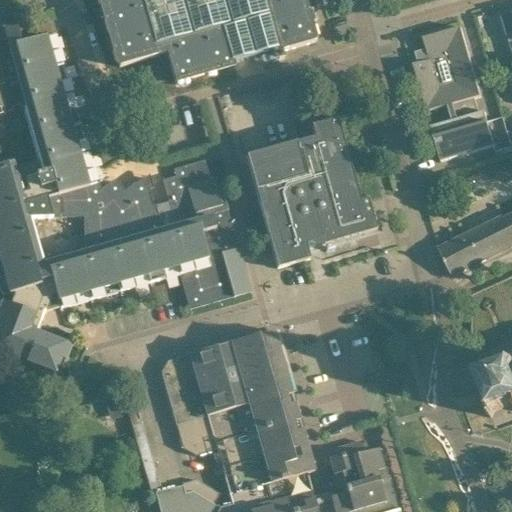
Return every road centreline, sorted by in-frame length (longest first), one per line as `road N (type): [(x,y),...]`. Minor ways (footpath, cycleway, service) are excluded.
road 1 (residential): [(427,268),(135,353)]
road 2 (residential): [(427,268),(364,40)]
road 3 (residential): [(164,147),(136,156),(125,143),(60,0)]
road 4 (residential): [(364,40),(505,0)]
road 5 (residential): [(135,353),(171,480)]
